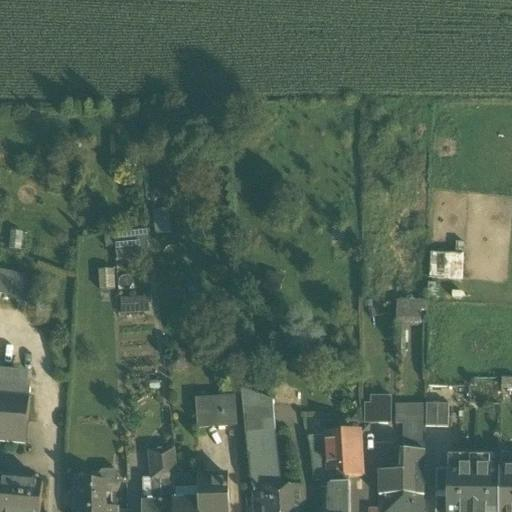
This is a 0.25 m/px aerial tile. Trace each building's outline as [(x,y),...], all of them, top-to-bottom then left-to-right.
[(169,210),(153,211),(155,233),(170,232),(169,210)] [(430,253),(430,279),(462,280),(463,254),(430,253)] [(0,296),(7,298),(10,275),(0,272),(0,296)] [(121,299),(122,313),(150,312),(149,297),(121,299)] [(396,300),(397,319),(422,319),(422,300),(396,300)] [(0,373),(0,396),(9,397),(11,374),(0,373)] [(275,404),(242,389),(250,482),(255,490),(283,490),(275,404)] [(30,399),(0,396),(0,444),(25,447),(30,399)] [(372,396),(371,406),(365,406),(365,424),(391,425),(392,396),(372,396)] [(236,397),(194,399),(195,427),(237,424),(236,397)] [(449,406),(426,406),(426,429),(449,429),(449,406)] [(359,436),(327,438),(329,473),(350,472),(362,471),(359,436)] [(174,454),(151,456),(153,480),(160,480),(176,479),(177,479),(174,454)] [(403,475),(380,474),(379,498),(380,498),(424,498),(425,454),(404,454),(403,475)] [(490,465),(459,464),(459,470),(448,470),(447,499),(447,511),(499,511),(500,471),(490,471),(490,465)] [(448,470),(436,470),(436,494),(447,494),(448,470)] [(511,511),(511,471),(500,471),(499,511),(511,511)] [(232,511),(231,476),(198,477),(199,502),(199,511),(232,511)] [(177,479),(176,479),(160,480),(161,504),(162,504),(162,511),(169,511),(174,511),(173,503),(175,503),(174,481),(178,481),(177,479)] [(333,479),(321,481),(321,488),(331,488),(334,487),(333,479)] [(161,504),(160,480),(153,480),(143,480),(143,504),(142,504),(142,511),(174,511),(169,511),(162,511),(162,504),(161,504)] [(39,511),(42,485),(0,481),(0,511),(39,511)] [(106,484),(75,484),(75,505),(80,505),(80,511),(105,511),(105,509),(106,509),(106,484)] [(334,487),(331,488),(331,511),(349,511),(350,487),(349,487),(334,487)] [(283,490),(255,490),(256,511),(305,511),(304,489),(283,490)] [(423,511),(424,498),(380,498),(379,511),(423,511)] [(447,511),(447,499),(436,499),(435,511),(447,511)] [(175,503),(173,503),(174,511),(199,511),(199,502),(175,503)]
